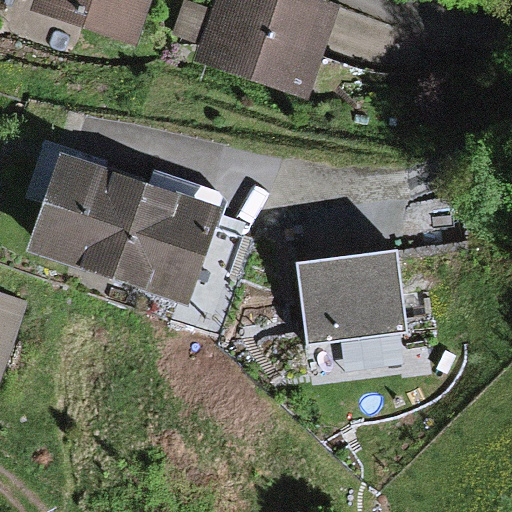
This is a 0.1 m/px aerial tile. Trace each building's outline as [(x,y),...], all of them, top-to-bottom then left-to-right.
[(147,0),(41,0),(38,15),(137,40),(147,0)] [(339,15),(289,0),(216,0),(195,70),(311,106),(339,15)] [(145,194),(59,165),(26,262),(112,291),(145,194)] [(232,223),(145,194),(112,291),(199,320),(232,223)] [(402,266),(298,274),(307,378),(411,370),(402,266)] [(0,379),(23,315),(0,306),(0,379)]
